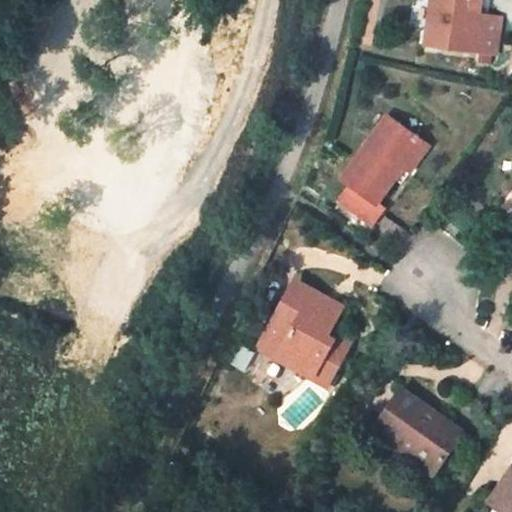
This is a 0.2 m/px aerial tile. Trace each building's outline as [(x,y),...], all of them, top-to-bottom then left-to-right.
[(413,0),(412,23),(425,25),(427,0),(413,0)] [(479,14),(481,0),(432,0),(427,44),(474,52),(479,14)] [(479,14),(474,52),(496,55),(502,18),(479,14)] [(428,147),(387,117),(344,178),(351,183),(340,200),(374,224),(385,208),(377,202),(403,167),(398,162),(401,157),(415,166),(428,147)] [(411,172),(415,166),(401,157),(398,162),(403,167),(411,172)] [(328,299),(298,283),(279,317),(275,315),(262,340),(282,351),(278,357),(328,385),(348,348),(326,336),(330,329),(338,314),(324,306),(328,299)] [(342,307),(328,299),(324,306),(338,314),(342,307)] [(326,336),(348,348),(352,340),(330,329),(326,336)] [(258,346),(278,357),(282,351),(262,340),(258,346)] [(250,372),(266,378),(272,360),(256,354),(250,372)] [(402,390),(376,428),(436,470),(457,440),(430,421),(435,413),(402,390)] [(462,433),(435,413),(430,421),(457,440),(462,433)] [(511,511),(511,469),(490,502),(505,511),(511,511)]
